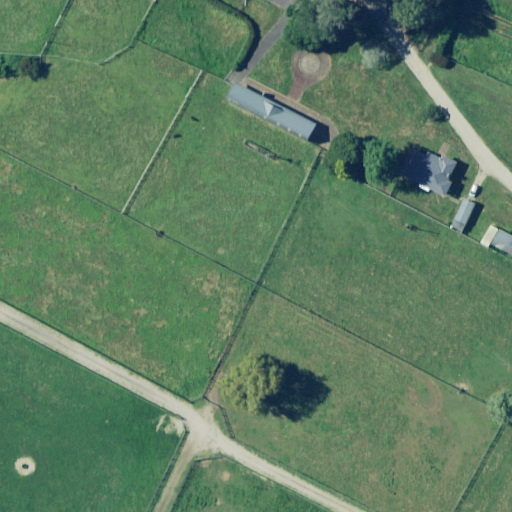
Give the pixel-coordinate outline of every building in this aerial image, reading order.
[(320,126),(238,84),(230,99),(312,141),(320,126)] [(445,161),(414,148),(403,174),(422,182),(420,186),(447,198),(461,165),(446,158),(445,161)] [(477,204),(467,199),(453,227),(463,232),(477,204)] [(490,249),(501,230),(492,225),(481,244),(490,249)] [(511,234),(502,229),(494,245),(511,254),(511,234)]
